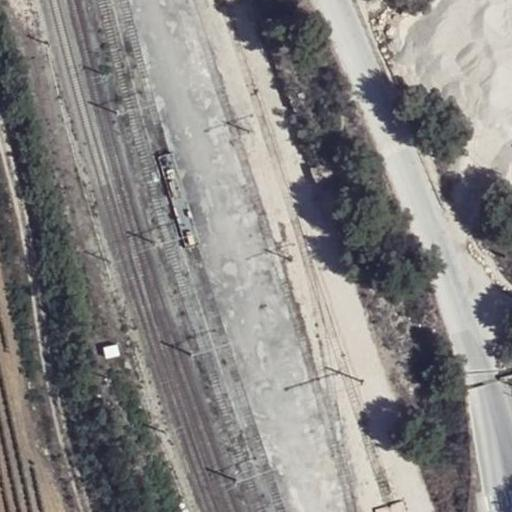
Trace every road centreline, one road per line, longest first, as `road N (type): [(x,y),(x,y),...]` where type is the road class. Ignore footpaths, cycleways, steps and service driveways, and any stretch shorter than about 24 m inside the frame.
road 1 (track): [(239,0),(420,511)]
road 2 (track): [(313,511),(152,0)]
road 3 (track): [(0,156),(82,511)]
road 4 (track): [(446,262),(486,148),(511,117)]
